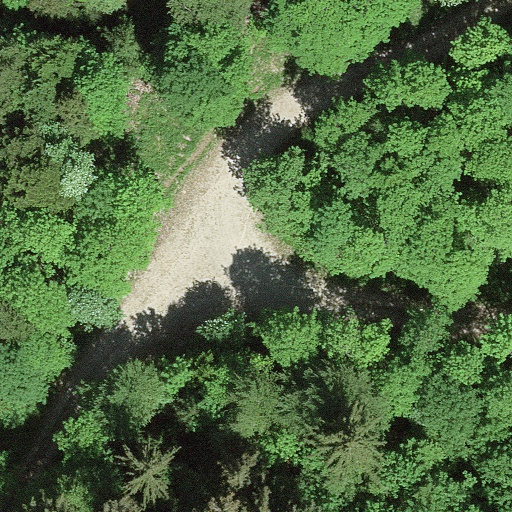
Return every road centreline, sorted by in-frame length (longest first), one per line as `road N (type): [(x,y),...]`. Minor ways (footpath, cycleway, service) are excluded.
road 1 (track): [(506,0),(484,21),(301,104),(245,142),(172,249)]
road 2 (track): [(511,322),(329,294),(172,249)]
road 3 (track): [(172,249),(5,511)]
